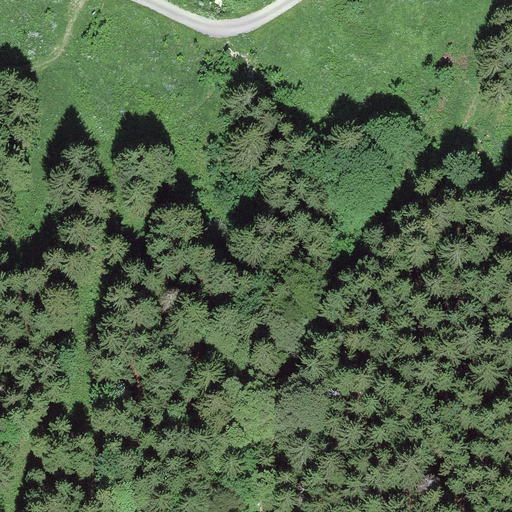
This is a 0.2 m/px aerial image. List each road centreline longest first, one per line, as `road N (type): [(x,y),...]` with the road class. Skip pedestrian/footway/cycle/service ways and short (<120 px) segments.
road 1 (track): [(151,0),(194,22),(229,26),(294,0)]
road 2 (track): [(0,77),(43,72),(61,56),(86,0)]
